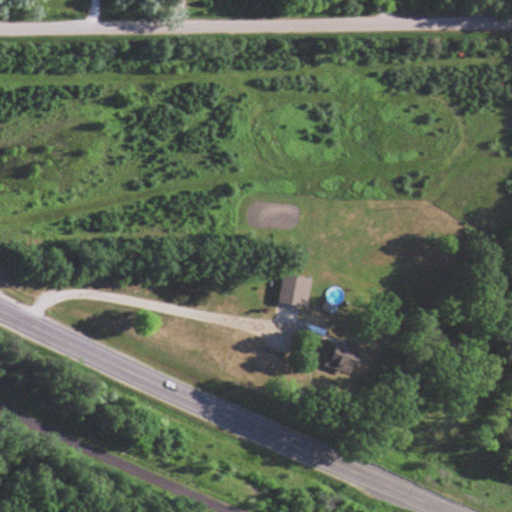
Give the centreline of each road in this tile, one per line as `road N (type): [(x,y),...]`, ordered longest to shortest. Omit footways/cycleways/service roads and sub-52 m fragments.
road 1 (residential): [(0,31),(511,24)]
road 2 (tertiary): [(444,511),(0,309)]
